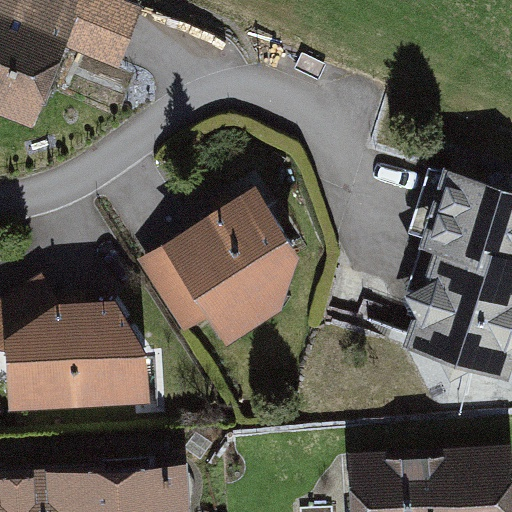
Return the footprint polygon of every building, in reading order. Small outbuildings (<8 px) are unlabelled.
[(0,0),(0,105),(21,114),(72,0),(0,0)] [(408,233),(423,238),(511,264),(511,182),(446,162),(432,158),(408,233)] [(247,176),(154,235),(216,336),(269,291),(285,229),(247,176)] [(505,370),(511,345),(511,264),(423,238),(393,336),(505,370)] [(0,321),(0,373),(2,399),(140,389),(136,333),(97,286),(44,289),(0,321)] [(511,511),(511,484),(510,445),(348,455),(351,511),(511,511)] [(187,511),(185,464),(0,475),(0,511),(187,511)]
